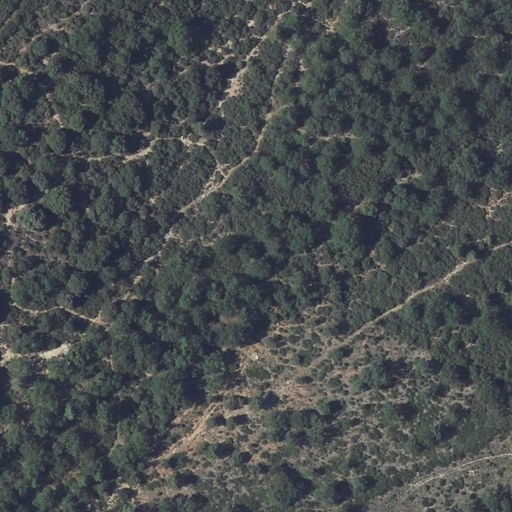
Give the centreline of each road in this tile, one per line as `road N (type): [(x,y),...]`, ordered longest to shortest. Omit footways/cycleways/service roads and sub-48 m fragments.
road 1 (track): [(175,511),(161,463),(251,353)]
road 2 (track): [(383,511),(427,475),(511,449)]
